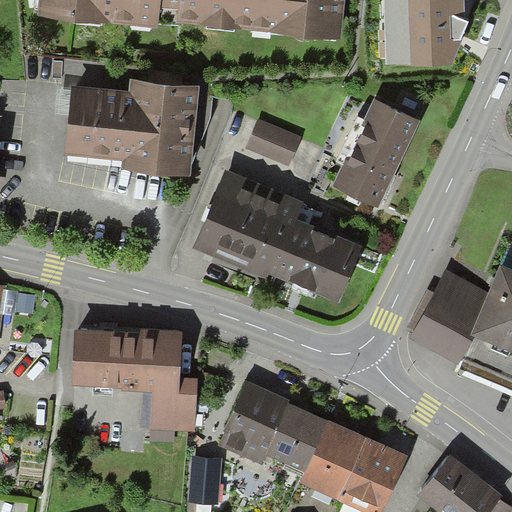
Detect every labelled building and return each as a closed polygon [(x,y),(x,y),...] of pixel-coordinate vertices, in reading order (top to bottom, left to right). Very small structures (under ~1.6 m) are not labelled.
[(336,42),(340,0),(37,0),(36,10),(336,42)] [(458,28),(457,0),(371,0),(372,20),(405,19),(405,29),(458,28)] [(132,95),(72,91),(67,160),(124,164),(124,174),(191,179),(197,90),(157,87),(133,85),(132,95)] [(338,184),(381,201),(422,101),(400,92),(394,105),(374,97),(338,184)] [(287,162),(298,134),(256,118),(245,145),(287,162)] [(198,243),(339,298),(360,244),(301,221),(308,204),(226,172),(198,243)] [(511,254),(501,250),(487,284),(447,266),(408,330),(462,357),(460,362),(511,382),(511,254)] [(180,370),(182,323),(75,317),(71,378),(120,381),(119,384),(152,385),(149,440),(176,442),(177,427),(194,428),(198,371),(180,370)] [(304,466),(329,412),(246,374),(225,424),(229,425),(222,442),(262,462),(268,449),(304,466)] [(300,474),(337,491),(366,429),(329,412),(304,466),(300,474)] [(406,448),(366,429),(337,491),(377,510),(406,448)] [(511,504),(496,492),(501,486),(451,446),(418,487),(449,511),(506,511),(511,505),(511,504)] [(204,452),(190,451),(186,481),(212,484),(216,460),(203,459),(204,452)]
